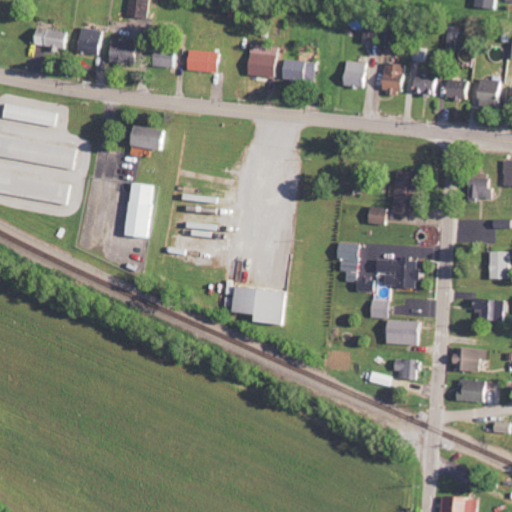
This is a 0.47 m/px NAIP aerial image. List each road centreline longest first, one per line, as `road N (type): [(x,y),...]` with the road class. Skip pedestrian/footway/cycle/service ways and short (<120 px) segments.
road 1 (tertiary): [(511,139),(0,72)]
road 2 (residential): [(427,511),(454,132)]
